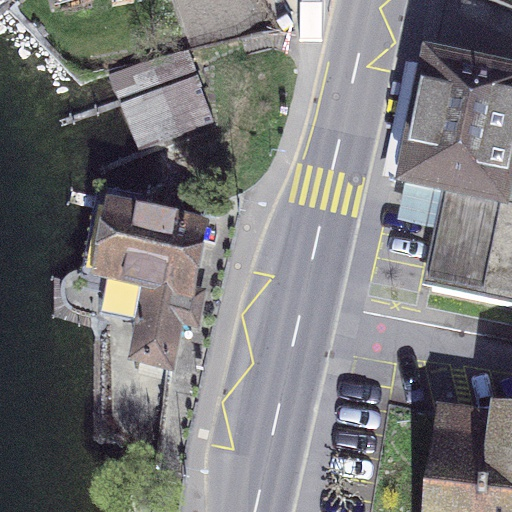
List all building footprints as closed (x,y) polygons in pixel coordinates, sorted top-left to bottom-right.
[(187,50),(114,77),(140,149),(214,122),(187,50)] [(511,85),(427,66),(401,179),(446,189),(511,203),(511,85)] [(214,310),(231,214),(118,189),(102,286),(214,310)] [(461,302),(511,313),(511,203),(446,189),(423,294),(461,302)] [(474,478),(431,470),(423,511),(511,511),(511,410),(486,406),(474,478)]
